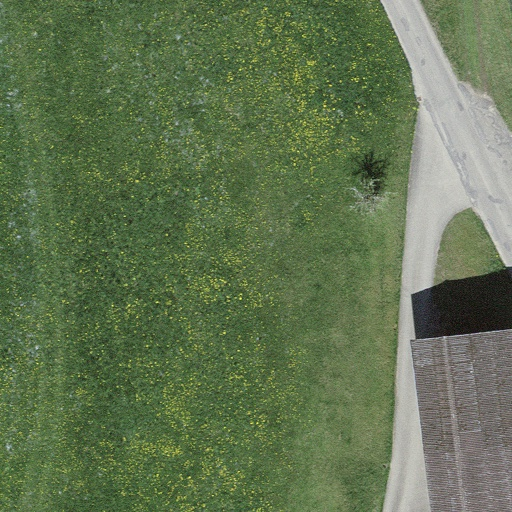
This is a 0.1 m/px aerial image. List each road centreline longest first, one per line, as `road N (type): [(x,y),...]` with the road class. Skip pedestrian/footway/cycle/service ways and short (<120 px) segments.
road 1 (track): [(393,511),(422,233),(461,135)]
road 2 (unclassified): [(511,239),(397,0)]
